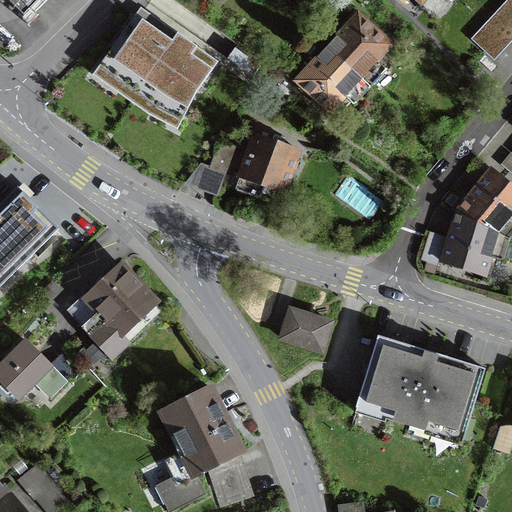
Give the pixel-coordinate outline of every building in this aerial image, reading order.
[(19,0),(30,10),(39,0),(19,0)] [(511,0),(508,0),(493,17),(511,34),(511,0)] [(358,14),(328,47),(370,87),(386,69),(377,61),(391,45),(358,14)] [(125,79),(123,82),(156,106),(158,102),(184,115),(196,93),(217,62),(178,34),(172,42),(135,16),(102,63),(125,79)] [(493,58),(511,37),(511,34),(493,17),(472,39),(493,58)] [(354,104),(370,87),(328,47),(297,81),(330,111),(344,96),(354,104)] [(264,186),(283,193),(299,151),(255,135),(235,189),(260,198),(264,186)] [(236,144),(220,138),(210,166),(225,172),(236,144)] [(502,166),(511,173),(511,154),(502,166)] [(511,185),(492,170),(458,211),(509,239),(511,235),(511,185)] [(16,186),(0,202),(0,289),(60,230),(16,186)] [(502,260),(509,239),(458,211),(441,262),(485,276),(491,257),(502,260)] [(162,302),(122,260),(66,312),(95,343),(106,354),(113,362),(132,345),(125,337),(162,302)] [(37,296),(42,300),(54,288),(49,283),(37,296)] [(281,338),(322,352),(331,322),(290,309),(281,338)] [(376,407),(389,411),(387,416),(416,425),(418,420),(447,429),(445,434),(463,439),(484,369),(379,337),(357,407),(375,412),(376,407)] [(0,379),(2,382),(17,398),(34,381),(50,398),(66,382),(26,341),(0,367),(0,379)] [(90,369),(106,354),(95,343),(87,351),(84,347),(76,355),(90,369)] [(197,475),(215,465),(237,455),(242,452),(228,424),(223,414),(209,387),(162,411),(182,451),(164,460),(173,477),(156,485),(168,511),(170,511),(206,494),(197,475)] [(228,411),(223,414),(228,424),(236,421),(228,411)] [(251,497),(237,455),(215,465),(217,471),(209,474),(220,507),(251,497)] [(34,500),(35,499),(55,482),(38,463),(17,480),(34,500)] [(60,511),(73,501),(55,482),(35,499),(46,511),(60,511)]
